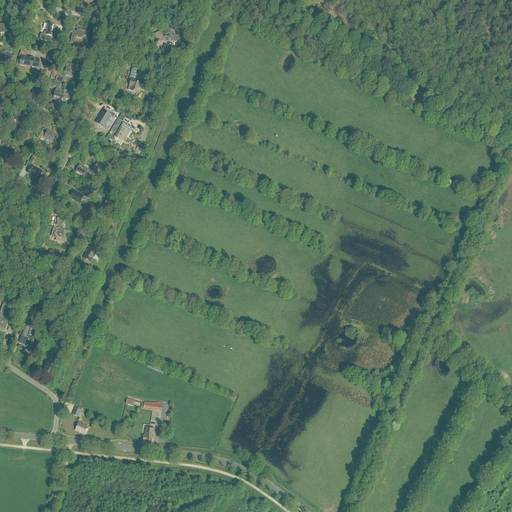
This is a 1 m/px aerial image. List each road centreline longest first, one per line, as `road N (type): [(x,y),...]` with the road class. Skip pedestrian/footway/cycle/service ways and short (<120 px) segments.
road 1 (unclassified): [(42,198),(97,221),(138,151),(153,71),(105,42)]
road 2 (secondary): [(305,511),(257,476),(212,458),(53,439)]
road 3 (track): [(260,0),(408,86)]
